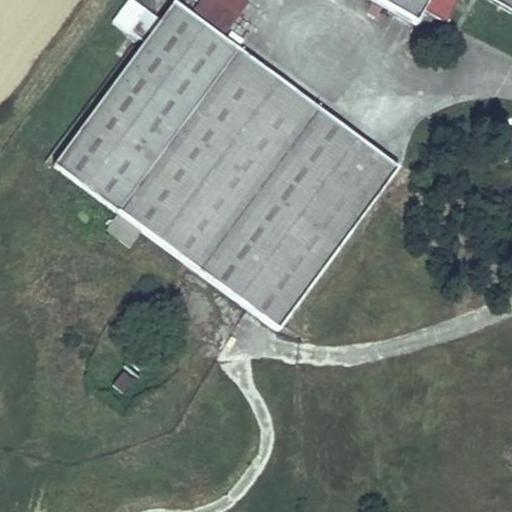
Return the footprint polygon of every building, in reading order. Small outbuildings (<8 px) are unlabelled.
[(404,172),(185,0),(180,0),(168,17),(153,5),(134,30),(148,41),(57,155),(279,331),(357,232),(404,172)] [(211,0),(207,6),(235,26),(254,0),(211,0)] [(511,0),(387,0),(431,24),(440,8),(460,20),(471,0),(502,0),(511,5),(511,0)] [(116,214),(104,230),(129,249),(141,233),(116,214)] [(123,393),(136,378),(123,366),(109,382),(123,393)]
